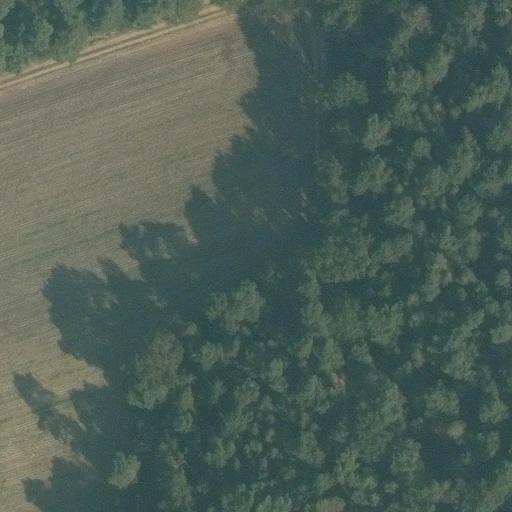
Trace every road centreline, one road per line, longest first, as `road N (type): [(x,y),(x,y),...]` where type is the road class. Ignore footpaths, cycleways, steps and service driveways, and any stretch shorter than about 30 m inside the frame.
road 1 (track): [(345,511),(329,395),(314,0)]
road 2 (track): [(267,0),(0,93)]
